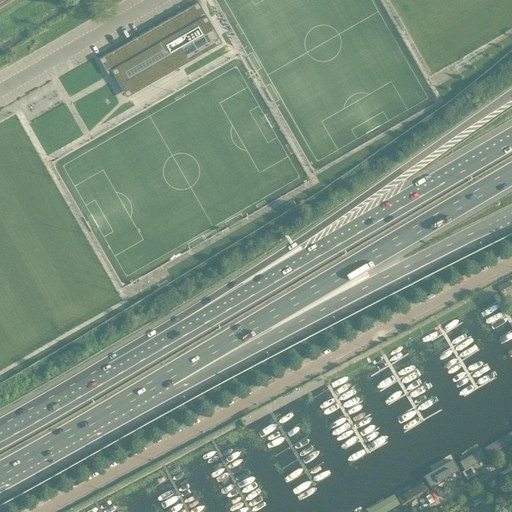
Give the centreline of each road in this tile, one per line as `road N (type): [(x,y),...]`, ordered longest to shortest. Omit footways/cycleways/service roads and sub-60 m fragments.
road 1 (unclassified): [(42,511),(511,263)]
road 2 (motorway): [(167,375),(511,173)]
road 3 (motorway): [(167,375),(257,343),(511,213)]
road 4 (motorway): [(511,96),(298,242),(204,320)]
road 5 (motorway): [(511,138),(204,320)]
road 6 (motorway): [(204,320),(0,437)]
road 7 (motorway): [(0,471),(167,375)]
